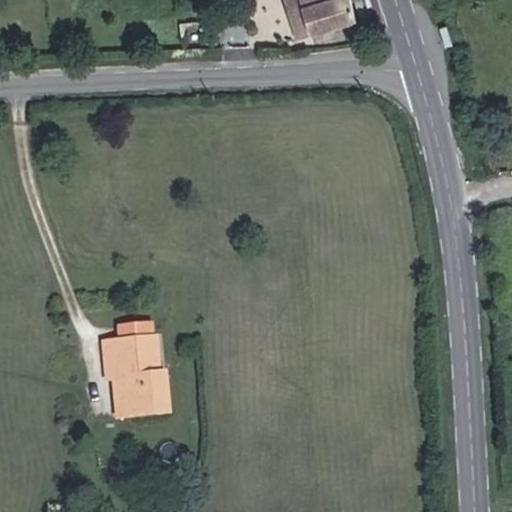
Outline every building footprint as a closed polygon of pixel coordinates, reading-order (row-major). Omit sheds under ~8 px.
[(261,0),(276,50),(289,46),(275,0),(261,0)] [(325,0),(275,0),(289,46),(335,33),(325,0)] [(101,351),(139,348),(137,331),(99,334),(101,351)] [(148,424),(139,348),(101,351),(88,353),(91,385),(103,384),(106,428),(148,424)] [(80,387),(91,385),(88,353),(78,353),(80,387)] [(94,429),(106,428),(103,384),(91,385),(94,429)]
